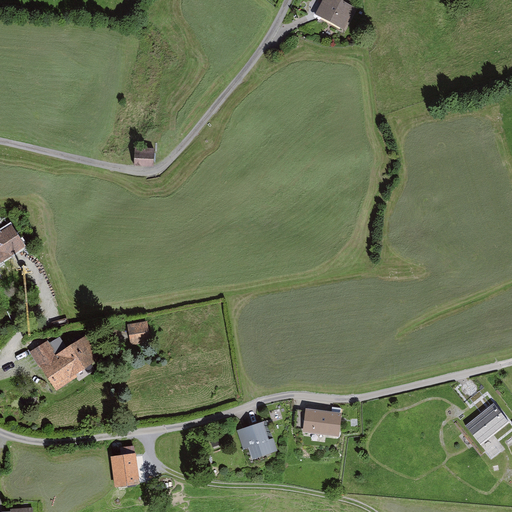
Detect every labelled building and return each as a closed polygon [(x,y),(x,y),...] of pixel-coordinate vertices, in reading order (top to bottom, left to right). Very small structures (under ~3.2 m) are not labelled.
[(356,8),(340,0),(324,0),(316,17),(344,32),(356,8)] [(138,149),(137,164),(155,165),(156,149),(138,149)] [(10,228),(0,233),(0,264),(24,251),(10,228)] [(147,324),(127,326),(130,346),(150,343),(147,324)] [(48,342),(30,353),(56,392),(105,359),(89,335),(57,356),(48,342)] [(480,447),(509,424),(494,405),(465,428),(480,447)] [(338,436),(340,409),(331,409),(331,413),(306,411),(304,434),(338,436)] [(264,423),(236,432),(242,450),(249,448),(255,466),(268,461),(266,457),(278,453),(274,440),(270,441),(264,423)] [(141,487),(135,452),(121,454),(122,460),(111,461),(116,491),(141,487)]
